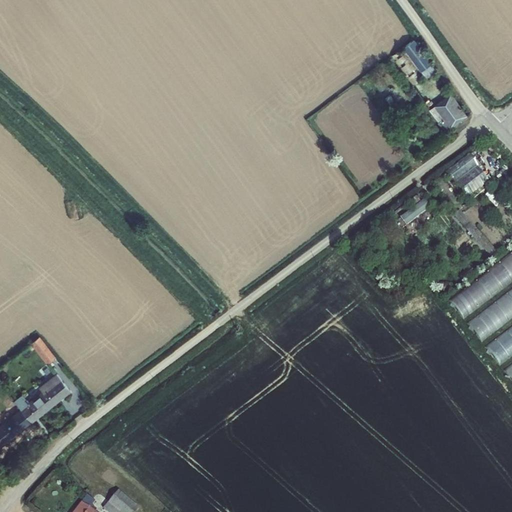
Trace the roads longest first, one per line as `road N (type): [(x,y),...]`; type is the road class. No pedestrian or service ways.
road 1 (unclassified): [(5,511),(83,426),(488,120)]
road 2 (unclassified): [(488,120),(400,0)]
